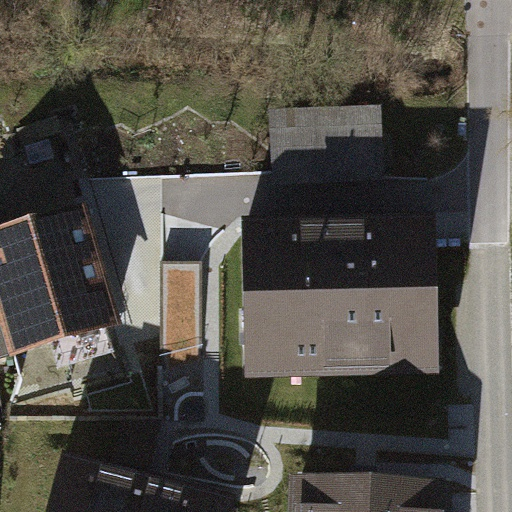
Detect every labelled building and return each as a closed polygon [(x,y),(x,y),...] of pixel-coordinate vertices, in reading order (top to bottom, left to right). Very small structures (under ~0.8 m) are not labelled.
[(383,101),(270,110),(276,182),(389,172),(383,101)] [(0,227),(0,305),(14,352),(52,340),(60,368),(110,353),(102,326),(120,321),(85,203),(0,227)] [(436,228),(247,231),(249,367),(439,363),(436,228)] [(0,355),(14,352),(0,305),(0,355)] [(232,511),(234,505),(66,461),(53,511),(232,511)] [(302,481),(300,511),(439,511),(441,488),(302,481)]
